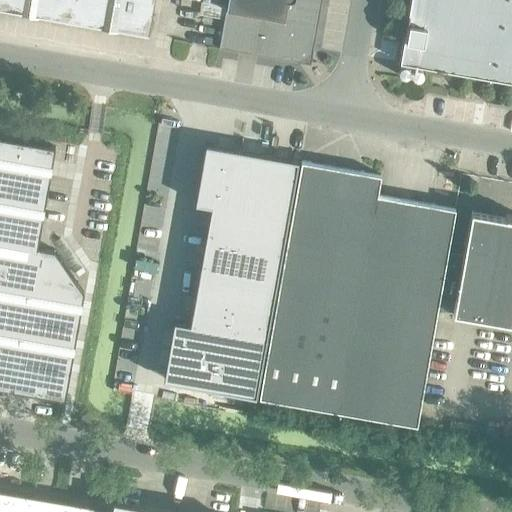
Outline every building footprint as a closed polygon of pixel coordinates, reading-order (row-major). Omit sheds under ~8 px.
[(0,0),(0,8),(147,34),(153,0),(0,0)] [(227,0),(219,47),(296,61),(296,58),(301,58),(309,53),(309,49),(313,49),(321,0),(227,0)] [(511,0),(410,0),(400,61),(511,81),(511,0)] [(0,386),(33,392),(64,398),(83,291),(53,249),(36,246),(54,146),(0,136),(0,386)] [(171,381),(256,396),(298,160),(213,145),(212,152),(204,151),(195,202),(211,205),(190,323),(182,322),(180,330),(172,328),(165,372),(173,373),(171,381)] [(259,394),(258,396),(416,424),(437,305),(453,308),(453,312),(511,322),(511,214),(506,214),(505,216),(471,210),(463,254),(447,251),(455,207),(377,193),(380,174),(301,160),(259,394)] [(0,511),(125,511),(126,508),(105,505),(0,487),(0,511)]
